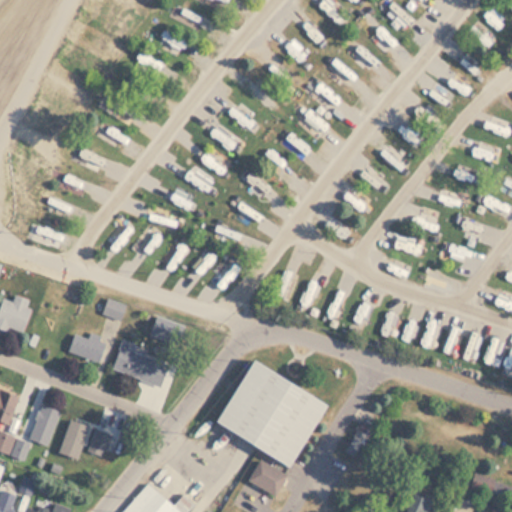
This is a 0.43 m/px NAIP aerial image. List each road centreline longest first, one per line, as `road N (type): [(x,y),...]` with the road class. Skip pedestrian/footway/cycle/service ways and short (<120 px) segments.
road 1 (residential): [(84,0),(0,169),(5,210),(23,238),(511,403)]
road 2 (residential): [(101,511),(182,417),(251,315)]
road 3 (residential): [(0,356),(174,427)]
road 4 (residential): [(288,511),(381,361)]
